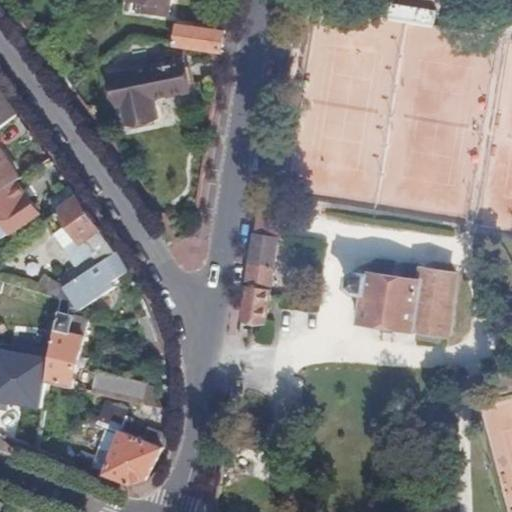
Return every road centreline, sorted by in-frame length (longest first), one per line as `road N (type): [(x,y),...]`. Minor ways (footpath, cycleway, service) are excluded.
road 1 (residential): [(207,345),(156,253),(0,50)]
road 2 (residential): [(260,0),(207,345)]
road 3 (residential): [(207,345),(196,437),(175,511)]
road 4 (residential): [(125,511),(0,470)]
